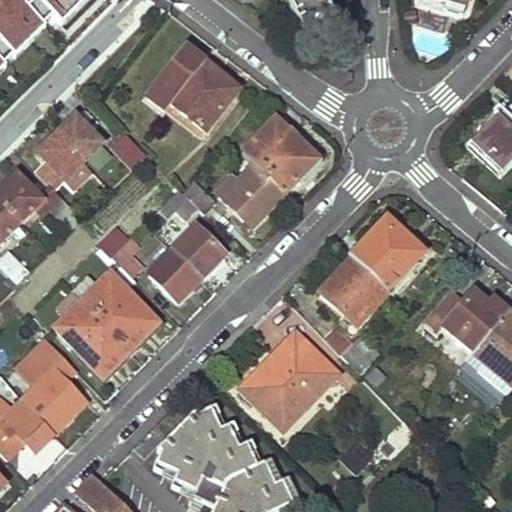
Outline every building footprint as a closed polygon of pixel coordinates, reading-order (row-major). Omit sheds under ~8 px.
[(26,67),(90,0),(0,0),(0,67),(13,54),(26,67)] [(273,0),(276,4),(282,0),(285,0),(307,40),(338,24),(324,0),(273,0)] [(443,11),(462,17),(466,0),(432,0),(445,4),(443,11)] [(219,78),(186,53),(147,105),(162,117),(169,107),(205,136),(233,99),(215,83),(219,78)] [(511,129),(499,117),(472,146),(503,174),(511,164),(511,129)] [(103,146),(78,120),(57,140),(83,166),(103,146)] [(316,167),(276,125),(242,158),(256,172),(283,199),(316,167)] [(148,160),(127,137),(113,152),(134,174),(148,160)] [(83,166),(57,140),(38,158),(46,166),(37,176),(50,189),(55,194),(65,185),(74,195),(93,176),(83,166)] [(283,199),(256,172),(238,191),(232,187),(219,200),(251,233),(283,199)] [(16,180),(0,196),(0,205),(22,227),(35,213),(43,206),(38,201),(16,180)] [(200,213),(204,217),(214,206),(192,184),(183,196),(200,213)] [(50,189),(38,201),(43,206),(35,213),(44,222),(52,214),(63,202),(55,194),(50,189)] [(183,196),(179,192),(159,213),(167,222),(176,214),(188,226),(200,213),(183,196)] [(85,223),(63,202),(52,214),(73,234),(85,223)] [(0,248),(22,227),(0,205),(0,248)] [(424,256),(386,224),(349,264),(352,266),(387,298),(424,256)] [(173,255),(201,284),(224,259),(196,232),(173,255)] [(119,269),(132,283),(144,271),(130,258),(138,250),(130,242),(111,261),(119,269)] [(201,284),(173,255),(149,280),(177,308),(201,284)] [(31,275),(9,256),(0,265),(0,271),(18,289),(31,275)] [(389,300),(387,298),(352,266),(322,301),(345,321),(339,328),(352,340),(389,300)] [(71,297),(128,354),(155,327),(124,297),(135,286),(132,283),(119,269),(97,290),(87,281),(71,297)] [(508,319),(477,293),(468,304),(454,294),(427,326),(441,337),(445,332),(476,358),(508,319)] [(101,381),(128,354),(71,297),(55,313),(65,323),(54,334),(101,381)] [(511,392),(511,322),(508,319),(476,358),(474,360),(477,363),(470,371),(505,400),(511,392)] [(338,379),(298,341),(275,364),(278,368),(263,381),(258,378),(242,394),(285,433),(338,379)] [(21,402),(49,432),(55,438),(72,421),(87,406),(67,385),(76,376),(46,345),(17,373),(33,389),(21,402)] [(371,365),(353,346),(341,358),(360,378),(371,365)] [(0,422),(0,454),(9,463),(26,446),(36,456),(55,438),(49,432),(21,402),(0,422)] [(204,417),(198,412),(160,454),(165,458),(157,474),(179,484),(175,492),(217,511),(285,511),(300,505),(288,481),(282,484),(271,463),(260,468),(251,453),(249,454),(246,448),(241,450),(235,437),(233,438),(229,429),(223,432),(217,418),(215,419),(212,413),(204,417)] [(426,429),(418,421),(410,430),(417,437),(426,429)] [(417,437),(410,430),(402,438),(409,445),(417,437)] [(127,511),(94,479),(77,497),(92,511),(127,511)]
